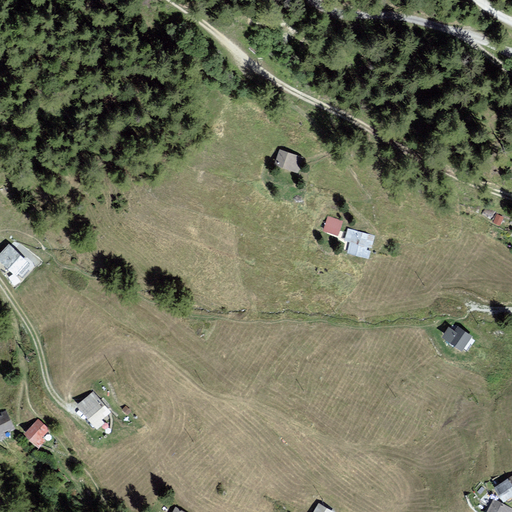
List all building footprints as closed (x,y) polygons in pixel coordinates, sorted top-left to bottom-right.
[(300,161),(277,152),(270,168),(293,177),(300,161)] [(342,224),(326,218),(321,233),(336,239),(342,224)] [(373,238),(346,230),(341,243),(347,245),(344,255),(366,261),(373,238)] [(8,247),(0,256),(0,259),(16,273),(25,262),(8,247)] [(446,327),(440,336),(460,350),(470,336),(455,326),(451,331),(446,327)] [(93,392),(78,405),(96,425),(110,412),(93,392)] [(7,415),(0,417),(0,432),(12,427),(7,415)] [(38,421),(26,434),(38,446),(43,440),(41,437),(47,430),(38,421)] [(511,479),(510,477),(488,490),(497,505),(511,495),(511,479)] [(508,511),(489,501),(482,511),(508,511)]
